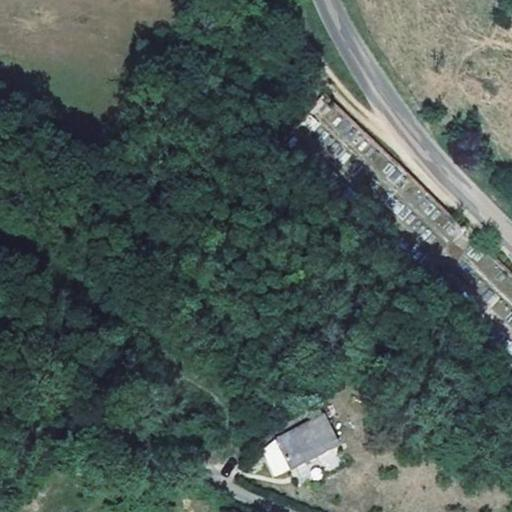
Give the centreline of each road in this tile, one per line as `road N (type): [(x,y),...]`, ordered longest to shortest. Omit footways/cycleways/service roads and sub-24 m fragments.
road 1 (tertiary): [(328,0),(403,122),(511,240)]
road 2 (track): [(270,0),(306,61),(361,114),(438,166)]
